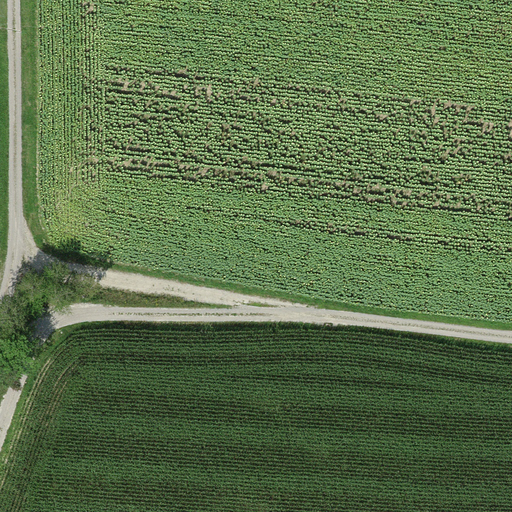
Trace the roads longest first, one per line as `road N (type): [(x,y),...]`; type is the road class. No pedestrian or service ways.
road 1 (track): [(511,338),(264,313),(91,316),(55,329),(26,362),(0,437)]
road 2 (track): [(0,327),(16,262),(14,0)]
road 3 (track): [(264,313),(64,280),(16,262)]
